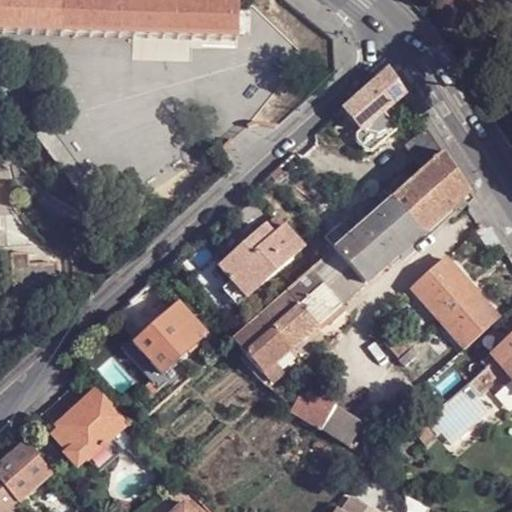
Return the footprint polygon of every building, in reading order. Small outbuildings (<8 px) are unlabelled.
[(0,0),(0,34),(237,41),(238,0),(0,0)] [(0,63),(0,89),(26,123),(38,114),(0,63)] [(346,109),(363,129),(364,131),(386,113),(406,95),(390,69),(346,109)] [(386,113),(364,131),(363,129),(357,134),(358,140),(367,150),(373,151),(399,128),(386,113)] [(444,153),(428,129),(407,146),(423,170),(444,153)] [(303,159),(297,153),(271,175),(278,182),(303,159)] [(470,193),(444,153),(423,170),(390,200),(422,236),(470,193)] [(390,200),(351,234),(335,249),(333,250),(365,286),(422,236),(390,200)] [(277,218),(220,268),(232,282),(243,295),(258,281),(262,285),(304,249),(277,218)] [(326,238),(335,249),(351,234),(342,224),(326,238)] [(484,227),(480,231),(492,250),(503,243),(493,228),(491,229),(484,227)] [(333,250),(288,291),(318,327),(323,323),(326,321),(343,306),(365,286),(333,250)] [(12,304),(58,300),(56,263),(27,266),(25,254),(9,255),(12,304)] [(449,258),(414,288),(466,349),(500,319),(449,258)] [(262,285),(258,281),(243,295),(247,300),(262,285)] [(236,308),(247,300),(243,295),(232,282),(221,290),(236,308)] [(294,348),(318,327),(288,291),(260,315),(291,351),(294,348)] [(208,336),(181,304),(170,314),(166,318),(158,325),(134,346),(161,378),(189,353),(191,355),(198,348),(197,346),(208,336)] [(346,309),(343,306),(326,321),(330,324),(346,309)] [(291,351),(260,315),(236,337),(231,341),(262,376),(275,366),(291,351)] [(121,351),(134,346),(158,325),(154,321),(150,325),(121,351)] [(294,348),(298,352),(322,331),(318,327),(294,348)] [(385,340),(401,357),(419,341),(409,329),(396,338),(392,334),(385,340)] [(511,363),(511,336),(493,353),(499,359),(506,368),(507,368),(511,363)] [(134,346),(121,351),(152,387),(161,378),(134,346)] [(412,350),(402,359),(422,383),(433,374),(412,350)] [(491,381),(506,368),(499,359),(484,373),(491,381)] [(273,386),(273,385),(283,376),(275,366),(262,376),(273,386)] [(481,397),(494,385),(491,381),(484,373),(477,379),(462,391),(443,408),(414,434),(426,447),(441,433),(452,446),(492,410),(481,397)] [(96,394),(58,428),(59,430),(75,448),(68,454),(66,455),(79,468),(87,461),(87,462),(90,460),(113,440),(125,428),(96,394)] [(314,427),(317,429),(326,420),(334,413),(333,412),(337,403),(320,395),(320,397),(315,402),(309,402),(299,398),(295,404),(290,413),(314,427)] [(350,419),(334,413),(326,420),(317,429),(349,446),(360,430),(350,419)] [(350,419),(360,430),(363,424),(350,419)] [(68,454),(75,448),(59,430),(53,436),(68,454)] [(118,445),(113,440),(90,460),(95,466),(118,445)] [(25,444),(0,465),(0,478),(20,502),(52,475),(25,444)] [(0,511),(7,511),(20,502),(0,478),(0,511)] [(207,511),(193,496),(183,505),(189,511),(207,511)] [(370,511),(352,499),(342,511),(341,511),(339,510),(337,511),(370,511)] [(77,511),(82,509),(75,501),(63,511),(77,511)] [(20,502),(7,511),(18,511),(25,507),(20,502)]
